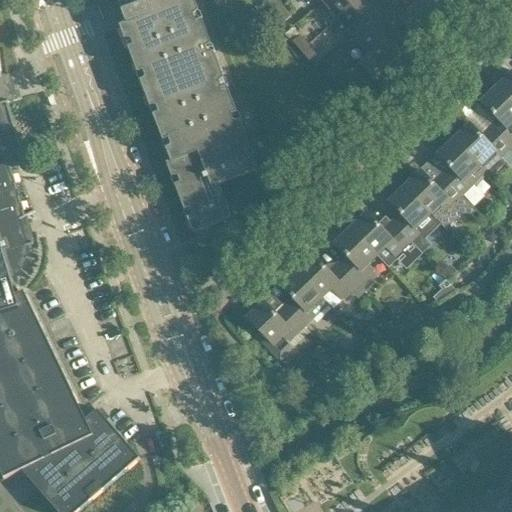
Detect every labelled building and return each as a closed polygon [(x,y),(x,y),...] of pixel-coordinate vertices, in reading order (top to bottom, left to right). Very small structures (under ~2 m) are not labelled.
[(99,0),(100,2),(102,1),(113,31),(121,29),(171,162),(167,164),(193,233),(225,221),(213,188),(219,185),(259,170),(194,0),(99,0)] [(272,0),(268,4),(276,14),(283,8),(276,0),(272,0)] [(339,20),(361,0),(326,0),(324,2),(339,20)] [(353,37),(381,13),(369,0),(361,0),(339,20),(353,37)] [(283,8),(276,14),(284,23),(291,17),(283,8)] [(368,54),(396,30),(381,13),(353,37),(368,54)] [(396,30),(368,54),(384,72),(411,48),(396,30)] [(300,37),(293,43),(301,52),(308,46),(300,37)] [(308,46),(301,52),(309,62),(313,58),(316,55),(308,46)] [(22,99),(22,98),(18,99),(10,75),(2,78),(0,63),(0,305),(20,296),(15,287),(16,286),(13,281),(18,277),(22,274),(25,269),(26,266),(28,261),(28,259),(29,253),(28,247),(20,221),(26,218),(11,169),(26,164),(8,104),(22,99)] [(334,67),(327,73),(335,83),(342,77),(334,67)] [(511,72),(497,87),(511,102),(511,72)] [(342,77),(335,83),(343,92),(350,86),(342,77)] [(511,102),(497,87),(481,103),(501,123),(493,132),(510,150),(511,151),(511,150),(511,149),(511,147),(511,102)] [(511,151),(510,150),(493,132),(484,140),(469,124),(453,140),(480,168),(495,153),(501,159),(511,170),(511,151)] [(472,176),(480,168),(453,140),(437,155),(452,171),(444,179),(461,197),(476,212),(476,211),(462,196),(477,181),(472,176)] [(461,197),(444,179),(435,187),(420,172),(404,187),(431,215),(444,228),(448,225),(452,224),(462,214),(472,215),(476,212),(461,197)] [(444,229),(444,228),(431,215),(404,187),(388,202),(403,218),(395,226),(412,245),(422,255),(432,245),(425,239),(440,224),(444,229)] [(412,245),(395,226),(387,234),(366,213),(350,229),(377,257),(386,249),(396,260),(397,259),(408,269),(422,255),(412,245)] [(369,265),(377,257),(350,229),(334,244),(349,260),(341,268),(358,286),(364,293),(375,282),(369,276),(374,271),(369,265)] [(358,286),(341,268),(332,276),(312,255),(309,259),(305,255),(292,267),(323,299),(334,310),(352,292),(358,298),(364,293),(358,286)] [(446,281),(456,272),(450,266),(440,274),(446,281)] [(315,307),(323,299),(292,267),(280,279),(284,283),(280,286),(295,302),(287,310),(304,328),(320,312),(315,307)] [(80,511),(140,460),(127,444),(98,411),(85,423),(23,294),(20,296),(0,305),(0,466),(6,480),(23,472),(57,511),(80,511)] [(304,328),(287,310),(278,318),(263,303),(247,319),(261,333),(256,337),(280,362),(293,349),(288,344),(304,328)] [(332,359),(319,346),(312,353),(325,366),(332,359)] [(511,511),(511,497),(510,500),(487,511),(511,511)]
